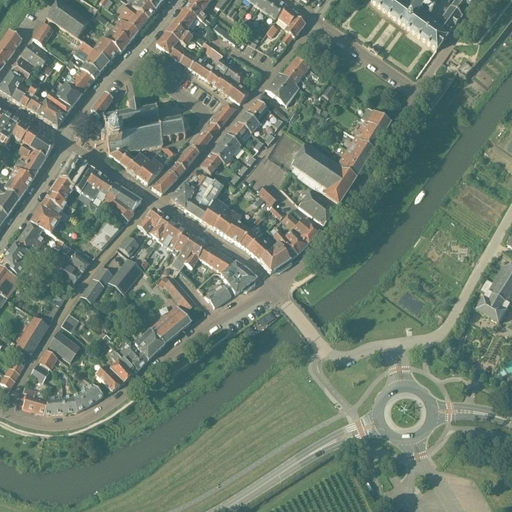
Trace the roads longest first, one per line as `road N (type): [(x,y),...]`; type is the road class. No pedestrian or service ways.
road 1 (residential): [(152,201),(77,288),(6,415)]
road 2 (residential): [(269,290),(333,224),(416,94)]
road 3 (residential): [(6,415),(57,426),(81,420),(217,321)]
road 4 (residential): [(315,22),(159,206)]
road 5 (unclassified): [(394,344),(442,333),(511,212)]
road 6 (secondary): [(219,511),(330,442),(382,422)]
road 7 (residential): [(269,290),(159,206)]
road 8 (residential): [(416,94),(315,22)]
